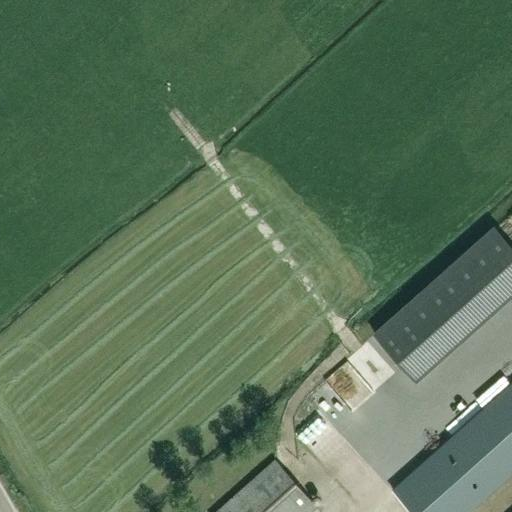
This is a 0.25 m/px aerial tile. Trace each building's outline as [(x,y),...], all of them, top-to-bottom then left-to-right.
[(373,334),(414,379),(511,290),(511,247),(494,227),(373,334)] [(342,362),(312,395),(347,427),(378,394),(342,362)] [(468,511),(511,473),(511,382),(391,490),(411,511),(468,511)] [(386,418),(359,434),(378,464),(404,448),(386,418)] [(309,511),(316,507),(274,460),(216,511),(309,511)]
